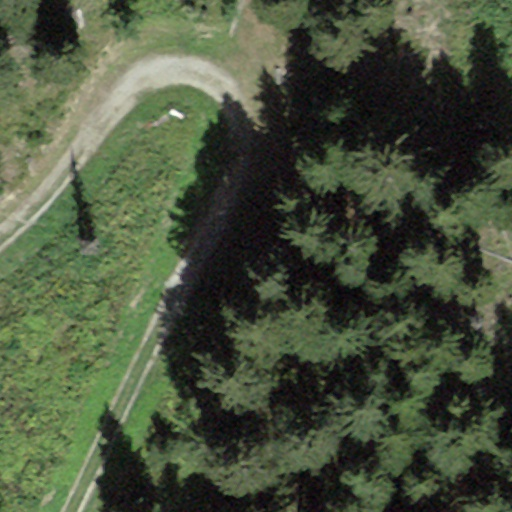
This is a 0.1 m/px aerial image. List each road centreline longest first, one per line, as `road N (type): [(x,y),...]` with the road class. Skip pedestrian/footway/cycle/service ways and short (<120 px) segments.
road 1 (track): [(243,139),(232,198),(72,511)]
road 2 (track): [(243,139),(205,71),(165,68),(133,88),(52,186),(0,231)]
